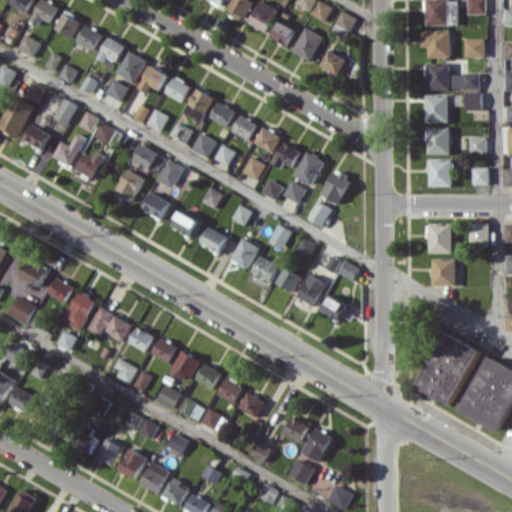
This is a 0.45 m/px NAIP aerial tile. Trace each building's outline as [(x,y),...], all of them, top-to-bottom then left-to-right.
[(14,0),(13,4),(30,12),(35,0),(14,0)] [(41,23),(44,17),(54,22),(61,5),(49,0),(42,0),(33,20),(41,23)] [(233,0),(228,11),(244,21),(255,1),(252,0),(233,0)] [(270,31),(279,6),(261,0),(260,0),(252,24),(270,31)] [(316,0),(298,0),(297,2),(311,10),(316,0)] [(326,20),(334,6),(322,0),(320,0),(313,13),(326,20)] [(460,24),(459,0),(428,0),(429,24),(460,24)] [(488,13),(487,0),(469,0),(469,13),(488,13)] [(75,36),(83,18),(66,10),(58,28),(75,36)] [(289,45),(298,29),(281,20),(273,36),(289,45)] [(80,40),(97,49),(105,33),(88,24),(80,40)] [(326,35),(307,26),(295,50),(314,60),(326,35)] [(453,29),(423,30),(423,46),(430,45),(430,57),(453,56),(453,29)] [(20,49),(37,55),(43,41),(27,34),(20,49)] [(99,57),(107,61),(110,55),(119,61),(128,45),(112,35),(99,57)] [(487,56),(486,38),(467,38),(467,56),(487,56)] [(57,70),(64,55),(55,50),(47,65),(57,70)] [(120,72),(137,82),(149,59),(132,50),(120,72)] [(342,75),(349,57),(329,50),(322,68),(342,75)] [(451,89),(452,62),(429,62),(429,88),(451,89)] [(61,75),(72,82),(80,69),(68,63),(61,75)] [(171,73),(154,63),(141,87),(150,92),(154,85),(162,89),(171,73)] [(0,75),(0,81),(12,87),(19,70),(5,64),(0,75)] [(453,73),(454,87),(482,87),(482,72),(453,73)] [(99,79),(88,75),(83,87),(94,92),(99,79)] [(168,93),(186,101),(193,84),(176,76),(168,93)] [(125,100),(131,85),(115,79),(109,93),(125,100)] [(18,94),(2,126),(22,136),(38,104),(39,105),(48,87),(34,81),(25,98),(18,94)] [(187,113),(205,121),(215,95),(197,88),(187,113)] [(467,92),(467,109),(484,109),(484,91),(467,92)] [(451,93),(428,93),(428,121),(451,121),(451,93)] [(57,117),(71,124),(80,104),(66,97),(57,117)] [(213,117),(231,126),(238,109),(221,101),(213,117)] [(151,107),(142,103),(137,117),(146,121),(151,107)] [(149,124),(163,130),(171,114),(157,108),(149,124)] [(95,131),(100,115),(88,110),(82,126),(95,131)] [(253,138),(260,121),(242,115),(235,132),(253,138)] [(118,129),(103,120),(95,134),(110,143),(118,129)] [(26,138),(44,149),(53,134),(35,123),(26,138)] [(283,134),(265,126),(258,143),(276,151),(283,134)] [(452,126),(430,126),(430,153),(452,153),(452,126)] [(194,148),(210,157),(219,140),(203,131),(194,148)] [(73,145),(63,140),(56,157),(75,165),(87,136),(79,132),(73,145)] [(471,151),(488,152),(488,136),(471,135),(471,151)] [(284,167),(286,162),(295,166),(303,150),(286,141),(275,163),(284,167)] [(217,158),(230,165),(238,150),(224,143),(217,158)] [(167,154),(143,145),(136,162),(160,171),(167,154)] [(327,158),(308,150),(297,176),(316,183),(327,158)] [(107,155),(98,151),(95,157),(86,152),(78,168),(96,177),(107,155)] [(245,171),(259,179),(268,163),(253,155),(245,171)] [(176,187),(185,165),(168,158),(160,180),(176,187)] [(454,185),(454,158),(431,158),(432,185),(454,185)] [(490,166),(474,166),(475,183),(490,183),(490,166)] [(116,190),(133,200),(146,178),(130,168),(116,190)] [(337,169),(324,194),(341,203),(354,178),(337,169)] [(285,185),(272,178),(265,192),(278,198),(285,185)] [(308,187),(293,180),(286,194),(301,202),(308,187)] [(225,193),(212,186),(204,200),(218,207),(225,193)] [(165,217),(172,199),(152,192),(145,209),(165,217)] [(310,218),(325,226),(334,208),(319,200),(310,218)] [(255,211),(242,203),(234,217),(246,225),(255,211)] [(175,227),(194,234),(201,218),(181,210),(175,227)] [(454,252),(454,222),(431,222),(431,252),(454,252)] [(491,222),(472,222),(472,245),(491,245),(491,222)] [(271,242),(286,248),(293,229),(279,223),(271,242)] [(203,241),(222,251),(230,235),(212,225),(203,241)] [(261,245),(244,237),(234,260),(250,268),(261,245)] [(318,243),(304,237),(298,252),(312,258),(318,243)] [(0,268),(1,269),(10,248),(0,243),(0,268)] [(263,253),(255,271),(274,280),(283,262),(263,253)] [(458,258),(435,257),(434,283),(457,284),(458,258)] [(23,275),(41,285),(50,270),(32,259),(23,275)] [(362,267),(348,260),(342,272),(355,279),(362,267)] [(304,276),(287,266),(278,281),(295,291),(304,276)] [(300,296),(318,304),(328,281),(311,273),(300,296)] [(52,294),(70,301),(77,285),(59,277),(52,294)] [(66,319),(85,329),(99,300),(80,290),(66,319)] [(323,309),(340,318),(348,302),(331,293),(323,309)] [(39,304),(20,294),(10,313),(30,323),(39,304)] [(127,339),(135,323),(116,313),(116,312),(102,305),(90,328),(104,335),(107,329),(127,339)] [(158,335),(140,326),(132,342),(149,351),(158,335)] [(454,404),(483,349),(449,331),(420,386),(454,404)] [(180,345),(163,337),(155,354),(173,362),(180,345)] [(7,356),(25,366),(33,350),(15,341),(7,356)] [(193,380),(204,359),(185,349),(174,370),(193,380)] [(511,412),(511,365),(489,356),(464,412),(504,430),(511,412)] [(119,376),(132,383),(140,367),(121,357),(117,366),(123,369),(119,376)] [(225,371),(207,363),(199,379),(217,387),(225,371)] [(0,400),(5,402),(17,377),(0,369),(0,400)] [(154,374),(145,369),(136,384),(146,389),(154,374)] [(220,393),(238,402),(246,386),(229,377),(220,393)] [(178,408),(184,391),(166,384),(159,401),(178,408)] [(37,394),(19,386),(12,403),(30,410),(37,394)] [(268,400),(250,391),(242,407),(259,416),(268,400)] [(201,420),(208,407),(188,396),(181,410),(201,420)] [(49,429),(58,414),(40,403),(31,418),(49,429)] [(217,428),(224,413),(211,407),(204,421),(217,428)] [(127,423),(139,429),(146,416),(133,409),(127,423)] [(287,432),(304,441),(312,425),(296,416),(287,432)] [(55,430),(71,439),(78,427),(61,417),(55,430)] [(161,422),(147,417),(141,432),(156,437),(161,422)] [(335,435),(318,427),(305,452),(322,460),(335,435)] [(94,453),(102,438),(84,429),(76,443),(94,453)] [(170,446),(185,452),(191,439),(176,432),(170,446)] [(274,446),(260,440),(253,455),(267,461),(274,446)] [(117,465),(123,450),(105,442),(99,457),(117,465)] [(140,477),(148,455),(130,448),(122,470),(140,477)] [(291,475),(308,483),(316,467),(299,458),(291,475)] [(160,491),(172,470),(154,460),(142,481),(160,491)] [(184,503),(190,489),(181,485),(184,480),(174,475),(165,495),(184,503)] [(0,505),(9,488),(0,482),(0,505)] [(261,496),(274,503),(281,489),(268,482),(261,496)] [(355,492),(337,483),(329,499),(347,508),(355,492)] [(11,511),(30,511),(38,494),(21,487),(11,511)] [(187,507),(196,511),(206,511),(213,502),(195,492),(187,507)] [(213,511),(233,511),(219,503),(213,511)]
